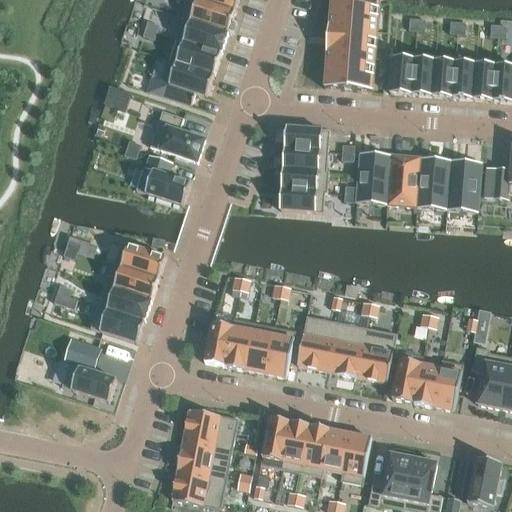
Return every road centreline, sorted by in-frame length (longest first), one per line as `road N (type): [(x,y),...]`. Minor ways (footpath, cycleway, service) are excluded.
road 1 (residential): [(153,372),(511,451)]
road 2 (residential): [(153,372),(246,103)]
road 3 (residential): [(246,103),(511,121)]
road 4 (residential): [(122,468),(0,443)]
